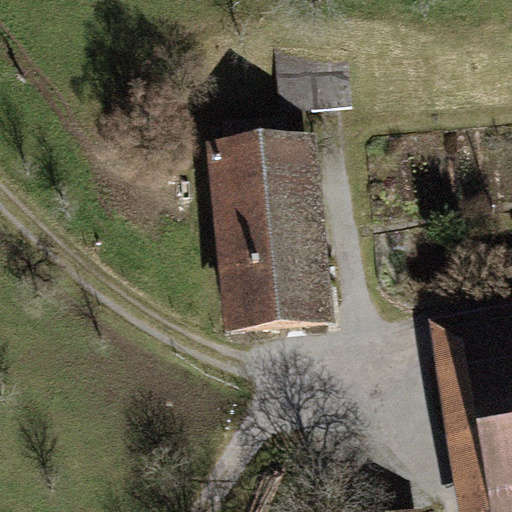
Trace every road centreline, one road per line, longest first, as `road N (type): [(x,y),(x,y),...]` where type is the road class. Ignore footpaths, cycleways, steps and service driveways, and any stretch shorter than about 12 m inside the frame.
road 1 (track): [(511,303),(389,326),(282,394),(225,511)]
road 2 (track): [(282,394),(95,290),(0,179)]
